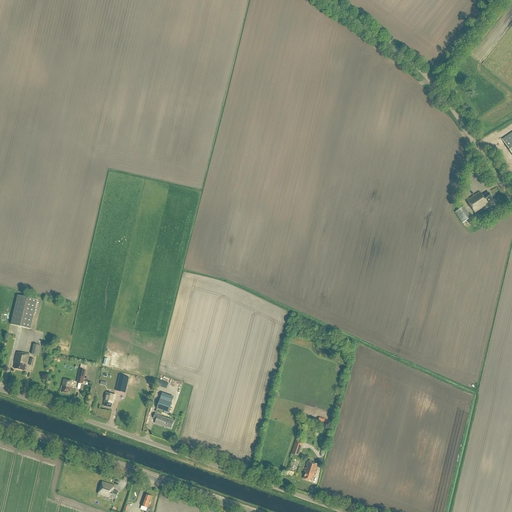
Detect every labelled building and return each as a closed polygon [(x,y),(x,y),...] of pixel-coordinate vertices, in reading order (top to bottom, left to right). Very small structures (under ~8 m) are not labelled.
[(482,197),(480,193),(466,201),(474,214),(488,205),(487,203),(492,200),(488,193),(482,197)] [(462,224),(471,218),(464,207),(455,213),(462,224)] [(485,222),(495,216),(490,209),(480,215),(485,222)] [(31,330),(38,300),(18,296),(11,325),(31,330)] [(39,357),(41,346),(34,345),(31,355),(39,357)] [(21,353),(17,352),(14,364),(16,364),(15,369),(24,371),(25,365),(26,366),(27,363),(27,364),(29,355),(21,353)] [(77,383),(83,384),(87,366),(80,364),(77,383)] [(124,395),(127,380),(119,378),(118,378),(115,393),(116,393),(124,395)] [(70,392),(73,381),(64,379),(61,392),(68,394),(68,392),(70,392)] [(157,379),(155,385),(166,389),(168,383),(157,379)] [(59,390),(60,382),(53,380),(51,388),(59,390)] [(114,400),(115,395),(106,393),(104,402),(105,403),(104,407),(111,408),(113,400),(114,400)] [(160,400),(157,409),(168,413),(172,404),(160,400)] [(171,428),(174,421),(169,420),(158,416),(158,414),(155,413),(153,418),(156,419),(155,423),(161,425),(167,427),(171,428)] [(147,422),(146,424),(163,430),(164,428),(147,422)] [(291,454),(298,456),(303,442),(296,440),(291,454)] [(283,456),(289,458),(294,445),(287,443),(283,456)] [(314,475),(318,465),(308,462),(305,472),(306,472),(304,479),(311,481),(313,475),(314,475)] [(115,499),(118,492),(113,490),(115,486),(103,481),(98,493),(111,498),(112,498),(115,499)] [(150,502),(152,497),(146,495),(142,506),(148,508),(149,504),(150,504),(151,502),(150,502)]
